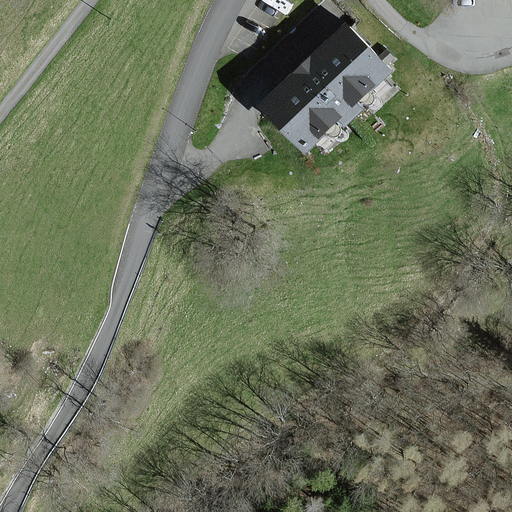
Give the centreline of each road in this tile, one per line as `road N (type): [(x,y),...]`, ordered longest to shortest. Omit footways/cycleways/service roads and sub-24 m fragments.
road 1 (unclassified): [(5,511),(99,351),(232,0)]
road 2 (unclassified): [(0,117),(90,0)]
